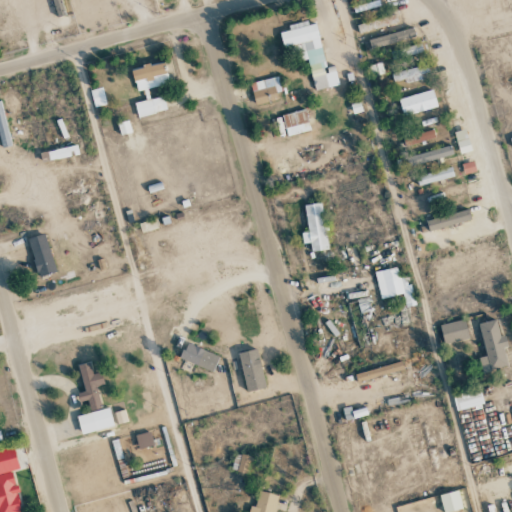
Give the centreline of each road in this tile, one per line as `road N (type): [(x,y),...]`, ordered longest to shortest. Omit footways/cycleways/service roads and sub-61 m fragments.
road 1 (residential): [(342,511),(207,12)]
road 2 (residential): [(439,9),(429,0),(207,12),(0,68)]
road 3 (residential): [(61,511),(0,286)]
road 4 (residential): [(511,217),(475,90),(439,9)]
